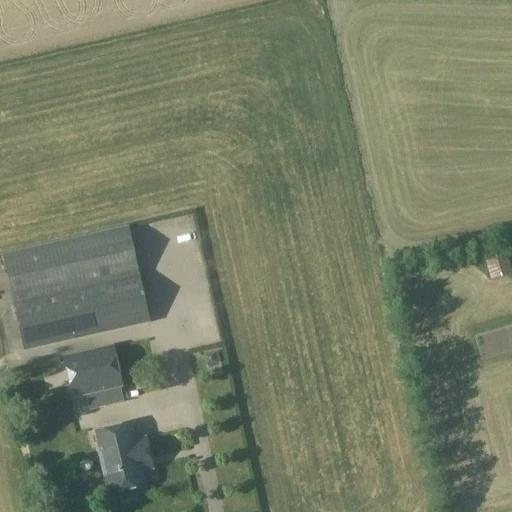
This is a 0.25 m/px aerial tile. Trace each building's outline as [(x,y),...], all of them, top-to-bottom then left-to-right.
[(149,324),(128,229),(2,257),(23,353),(149,324)] [(511,272),(506,252),(483,258),(490,282),(511,275),(511,272)] [(113,347),(61,358),(70,400),(122,388),(113,347)] [(131,424),(94,432),(108,498),(117,496),(124,503),(134,500),(137,492),(145,490),(142,474),(154,472),(146,438),(134,440),(131,424)] [(155,452),(183,451),(182,430),(154,431),(155,452)]
